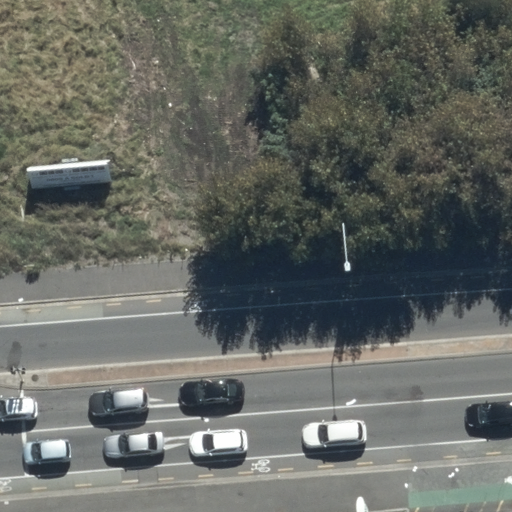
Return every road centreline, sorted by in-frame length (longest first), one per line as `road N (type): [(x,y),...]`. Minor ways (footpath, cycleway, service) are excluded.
road 1 (secondary): [(0,351),(511,310)]
road 2 (secondary): [(511,394),(0,435)]
